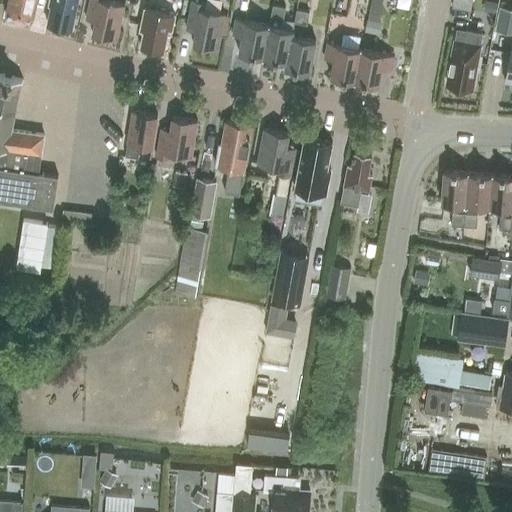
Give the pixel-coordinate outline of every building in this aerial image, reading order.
[(33,20),(37,0),(8,0),(6,14),(33,20)] [(72,29),(78,0),(50,0),(49,4),(52,5),(48,24),(72,29)] [(116,39),(124,3),(107,0),(90,0),(87,19),(94,21),(92,34),(116,39)] [(218,48),(224,13),(203,9),(204,2),(192,0),(191,0),(187,29),(196,30),(193,44),(218,48)] [(485,0),(484,10),(496,13),(498,2),(485,0)] [(284,19),(286,7),(273,5),(271,17),(284,19)] [(511,8),(500,6),(496,29),(511,31),(511,8)] [(172,29),(175,14),(145,7),(140,29),(144,30),(141,47),(164,52),(169,28),(172,29)] [(307,23),(310,11),(298,9),(296,21),(307,23)] [(367,13),(366,19),(377,21),(378,15),(367,13)] [(236,18),(233,34),(242,36),(239,52),(263,57),(269,24),(236,18)] [(366,19),(364,31),(377,34),(379,21),(377,21),(366,19)] [(269,24),(263,57),(287,61),(292,34),(293,34),(294,28),(269,24)] [(478,54),(481,43),(483,33),(458,28),(447,84),(473,88),(476,73),(479,70),(482,55),(478,54)] [(292,34),(287,61),(286,67),(311,72),(317,39),(293,34),(292,34)] [(329,41),(326,57),(335,59),(332,76),(356,80),(363,47),(329,41)] [(363,47),(356,80),(381,85),(384,68),(393,69),(396,54),(363,47)] [(0,147),(8,149),(12,129),(23,79),(0,73),(0,147)] [(152,147),(157,114),(133,110),(126,156),(138,158),(140,145),(152,147)] [(192,157),(198,121),(173,117),(172,129),(162,128),(157,159),(169,161),(170,154),(192,157)] [(220,144),(217,164),(230,166),(228,177),(227,177),(225,191),(239,194),(242,179),(252,126),(227,121),(223,145),(220,144)] [(8,149),(0,147),(0,199),(54,208),(59,176),(39,173),(44,133),(12,129),(8,149)] [(290,178),(295,148),(287,146),(290,134),(265,129),(258,165),(279,169),(278,176),(290,178)] [(331,169),(327,169),(332,141),(305,136),(295,187),(326,193),(331,169)] [(370,188),(373,171),(370,171),(374,153),(369,147),(361,146),(355,150),(353,163),(349,163),(341,202),(359,206),(363,186),(370,188)] [(467,205),(470,172),(446,170),(443,203),(467,205)] [(186,187),(188,173),(177,171),(175,186),(186,187)] [(492,207),(494,174),(470,172),(467,205),(480,206),(492,207)] [(511,175),(494,174),(492,207),(511,208),(511,175)] [(210,217),(217,182),(198,178),(191,214),(210,217)] [(287,197),(275,194),(274,194),(270,213),(283,216),(287,197)] [(465,225),(466,213),(454,212),(453,225),(465,225)] [(466,213),(465,225),(478,227),(479,214),(466,213)] [(204,217),(192,215),(191,226),(202,228),(204,217)] [(511,229),(511,217),(501,217),(500,229),(511,229)] [(24,219),(16,267),(25,269),(41,271),(42,265),(53,267),(60,227),(48,225),(48,223),(24,219)] [(199,296),(211,231),(187,227),(175,292),(199,296)] [(281,250),(272,299),(300,305),(309,256),(281,250)] [(488,259),(474,257),(471,274),(510,280),(511,272),(511,271),(511,258),(502,257),(501,261),(498,260),(488,259)] [(345,299),(351,268),(332,265),(327,295),(345,299)] [(431,273),(416,270),(414,282),(428,286),(431,273)] [(511,271),(511,272),(510,280),(507,297),(500,296),(498,310),(511,312),(511,271)] [(296,324),(284,322),(282,318),(284,306),(271,304),(266,332),(294,337),(296,324)] [(459,311),(455,339),(504,346),(508,319),(459,311)] [(493,383),(495,369),(465,366),(466,354),(419,348),(416,374),(493,383)] [(499,383),(496,406),(511,407),(511,372),(507,371),(505,384),(499,383)] [(428,387),(424,411),(447,415),(451,391),(428,387)] [(493,394),(453,388),(452,400),(491,406),(493,394)] [(291,448),(293,429),(252,426),(250,444),(291,448)] [(487,457),(431,449),(429,469),(439,471),(439,473),(483,480),(487,457)] [(101,451),(99,469),(106,469),(106,468),(107,469),(112,469),(113,453),(101,451)] [(83,453),(82,468),(95,469),(96,454),(83,453)] [(8,455),(7,465),(26,465),(26,456),(8,455)] [(253,464),(236,463),(234,495),(236,495),(251,496),(253,464)] [(106,469),(99,480),(110,487),(118,475),(107,469),(106,468),(106,469)] [(265,474),(264,491),(274,491),(272,511),(308,511),(310,490),(297,489),(298,476),(265,474)] [(197,491),(192,501),(203,507),(208,497),(197,491)] [(231,511),(233,493),(218,492),(216,511),(231,511)] [(255,511),(256,496),(251,496),(236,495),(234,511),(255,511)] [(22,511),(23,501),(0,499),(0,511),(22,511)]
